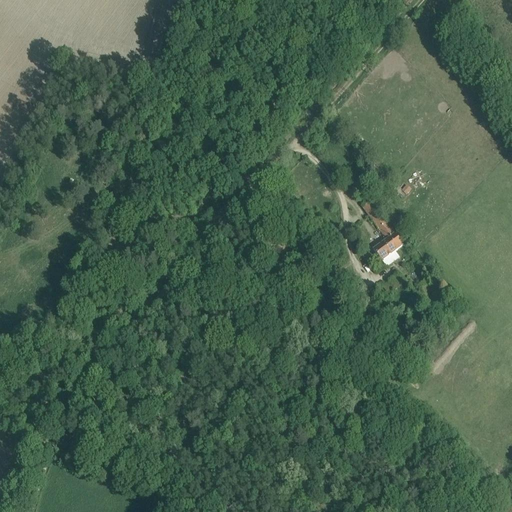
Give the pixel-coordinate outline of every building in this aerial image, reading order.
[(375,174),(372,178),(381,185),(384,182),(375,174)] [(402,191),(407,196),(410,192),(406,187),(403,191),(402,191)] [(404,248),(369,201),(362,206),(385,238),(384,238),(386,242),(374,251),(382,262),(404,248)] [(389,295),(393,292),(404,284),(398,276),(383,287),(389,295)] [(326,301),(332,293),(322,286),(316,295),(326,301)] [(350,298),(339,291),(336,294),(348,302),(350,298)] [(393,302),(385,293),(380,298),(388,307),(393,302)] [(408,337),(411,329),(402,326),(400,326),(396,337),(407,341),(408,337)]
